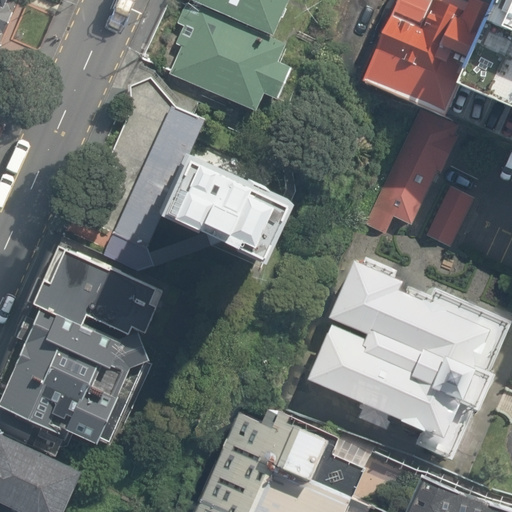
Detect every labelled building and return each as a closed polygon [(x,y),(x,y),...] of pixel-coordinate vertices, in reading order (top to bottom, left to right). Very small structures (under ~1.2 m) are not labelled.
[(0,0),(0,38),(16,0),(0,0)] [(276,62),(285,45),(188,0),(177,23),(184,27),(176,43),(183,46),(169,74),(255,112),(263,95),(275,101),(291,69),(276,62)] [(191,0),(272,37),(288,0),(191,0)] [(457,82),(490,7),(473,0),(391,0),(358,73),(443,111),(457,82)] [(511,0),(493,0),(490,7),(457,82),(511,108),(511,0)] [(454,118),(410,98),(356,216),(378,226),(386,207),(405,215),(429,163),(433,165),(454,118)] [(158,222),(191,153),(206,119),(171,103),(103,256),(137,272),(211,246),(193,238),(150,252),(146,246),(158,222)] [(287,199),(191,153),(158,222),(193,238),(211,246),(255,267),(287,199)] [(467,189),(443,177),(418,227),(442,239),(467,189)] [(143,335),(162,291),(78,252),(77,254),(58,246),(32,305),(40,309),(31,326),(23,322),(16,338),(25,342),(0,399),(0,407),(58,436),(61,429),(94,445),(98,438),(108,443),(143,363),(148,361),(136,332),(143,335)] [(330,321),(306,377),(365,402),(358,417),(387,430),(394,414),(401,417),(400,418),(422,428),(416,442),(452,458),(475,405),(479,407),(495,370),(491,369),(511,320),(511,319),(435,287),(432,293),(408,283),(405,290),(399,287),(403,277),(395,274),(397,269),(365,255),(363,260),(352,256),(327,315),(365,332),(364,335),(330,321)] [(195,511),(346,511),(374,451),(342,437),(341,439),(278,411),(271,426),(240,413),(195,511)] [(0,503),(18,511),(62,511),(80,473),(0,433),(0,503)] [(511,511),(466,498),(426,480),(411,511),(511,511)]
